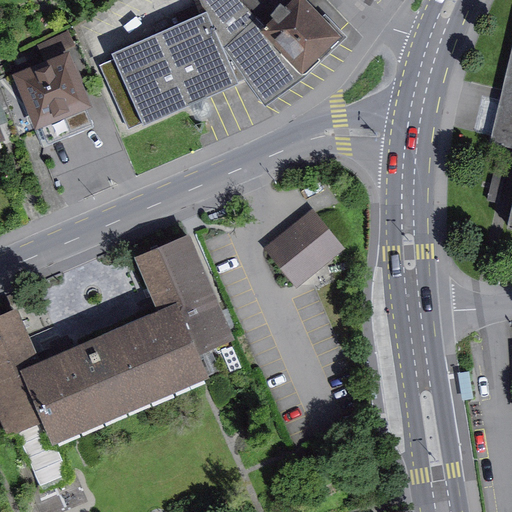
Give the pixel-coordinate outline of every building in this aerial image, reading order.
[(346,42),(307,0),(200,0),(210,18),(239,87),(267,110),(308,80),(346,42)] [(210,18),(100,64),(130,134),(239,87),(210,18)] [(92,126),(66,59),(22,76),(20,72),(0,79),(0,85),(11,114),(32,105),(48,144),(92,126)] [(0,146),(1,146),(0,144),(0,137),(20,138),(11,114),(0,85),(0,146)] [(314,212),(268,250),(295,283),(341,245),(314,212)] [(187,236),(139,257),(163,313),(38,366),(15,310),(0,316),(0,408),(10,431),(16,428),(40,484),(68,472),(52,435),(204,371),(196,352),(230,337),(187,236)] [(470,372),(460,373),(464,398),(473,397),(470,372)] [(375,383),(368,384),(371,404),(378,403),(375,383)]
